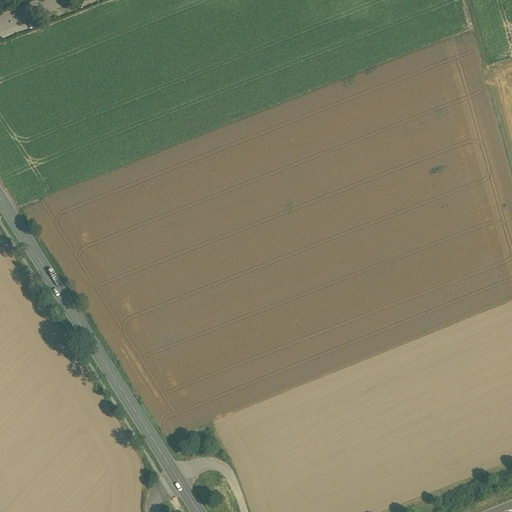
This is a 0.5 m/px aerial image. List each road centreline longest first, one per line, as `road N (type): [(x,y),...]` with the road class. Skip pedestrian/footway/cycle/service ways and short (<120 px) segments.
road 1 (secondary): [(198,511),(0,200)]
road 2 (track): [(465,0),(511,165)]
road 3 (track): [(151,511),(165,483),(209,464),(229,475),(243,511)]
road 4 (track): [(392,511),(511,464)]
